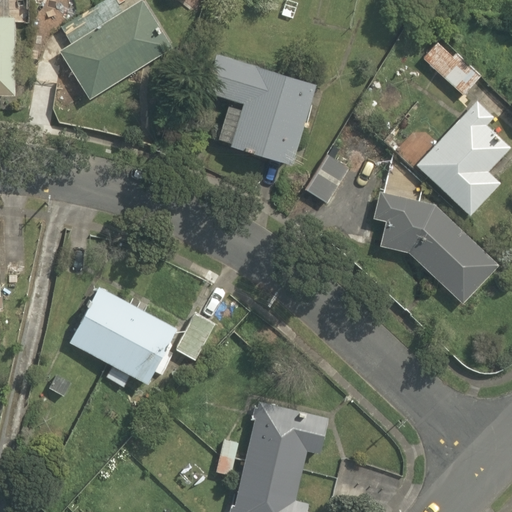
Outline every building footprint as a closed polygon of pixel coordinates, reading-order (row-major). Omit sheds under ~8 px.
[(59,51),(89,100),(173,48),(143,0),(139,0),(120,12),(116,5),(123,0),(105,0),(60,28),(70,44),(59,51)] [(291,19),(297,3),(288,0),(285,0),(281,16),(291,19)] [(324,20),(329,0),(311,0),(308,17),(324,20)] [(0,94),(15,95),(14,16),(0,15),(0,94)] [(423,56),(463,94),(480,76),(440,38),(423,56)] [(316,85),(216,54),(204,92),(216,95),(243,104),(241,110),(228,106),(218,138),(230,142),(229,147),(291,166),(316,85)] [(416,164),(469,216),(501,184),(488,170),(510,147),(486,124),(494,116),(477,100),(416,164)] [(305,189),(327,203),(350,167),(327,153),(305,189)] [(407,252),(462,303),(498,265),(433,205),(380,191),(373,219),(385,222),(378,246),(407,252)] [(177,329),(98,287),(70,341),(112,363),(104,377),(123,387),(129,375),(147,384),(177,329)] [(175,349),(195,360),(214,324),(194,313),(175,349)] [(47,389),(63,397),(71,379),(56,371),(47,389)] [(254,418),(233,503),(228,502),(226,511),(227,511),(305,511),(308,503),(293,500),(304,450),(318,453),(326,418),(259,402),(257,407),(252,406),(250,417),(254,418)] [(222,437),(214,471),(230,474),(238,441),(222,437)]
